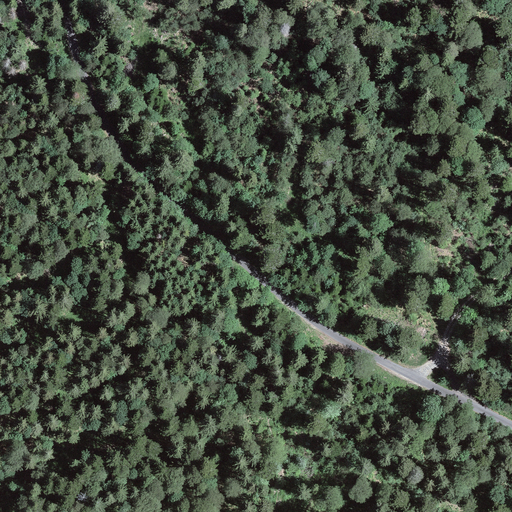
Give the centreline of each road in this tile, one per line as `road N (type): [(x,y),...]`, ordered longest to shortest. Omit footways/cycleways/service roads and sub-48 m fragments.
road 1 (track): [(511,425),(317,325),(153,183),(97,109),(65,0)]
road 2 (track): [(465,401),(445,359),(448,331),(466,305),(511,270)]
